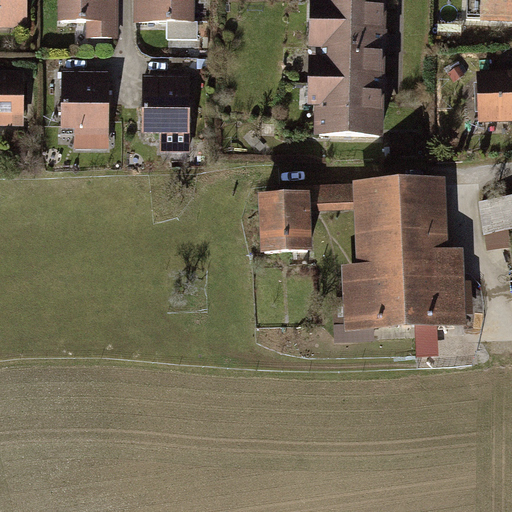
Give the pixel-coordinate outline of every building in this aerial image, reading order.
[(31,0),(0,0),(0,29),(31,30),(31,0)] [(120,0),(60,0),(60,26),(89,26),(88,41),(120,41),(120,0)] [(197,0),(139,0),(140,27),(198,26),(197,0)] [(389,0),(320,0),(320,4),(313,4),(312,54),(319,54),(319,61),(312,61),(311,110),(320,110),(319,140),(386,141),(387,86),(389,23),(389,0)] [(511,0),(482,0),(482,23),(511,23),(511,0)] [(64,71),(63,132),(77,132),(77,152),(110,152),(111,72),(64,71)] [(511,72),(478,74),(481,121),(511,119),(511,72)] [(26,76),(0,75),(0,127),(25,128),(26,76)] [(190,77),(146,77),(146,136),(162,137),(162,154),(190,155),(190,77)] [(345,269),(348,328),(466,324),(463,260),(451,260),(448,183),(311,189),(312,215),(355,213),(358,268),(345,269)] [(311,198),(263,200),(265,258),(313,256),(312,213),(311,198)]
